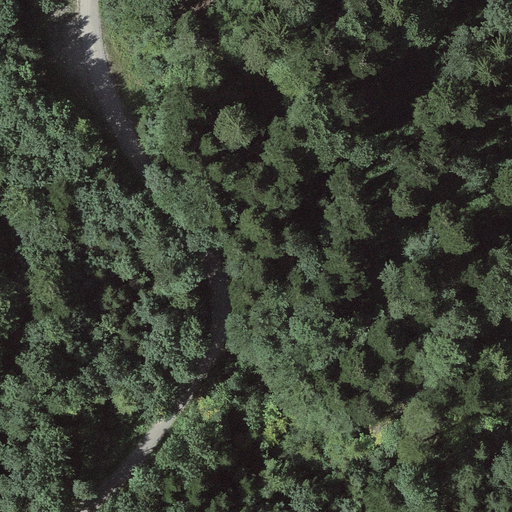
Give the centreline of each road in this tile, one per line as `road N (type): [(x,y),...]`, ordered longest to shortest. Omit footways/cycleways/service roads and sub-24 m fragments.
road 1 (track): [(93,511),(204,365),(219,310),(209,264),(97,89),(90,0)]
road 2 (track): [(0,428),(14,346),(13,263),(0,209)]
